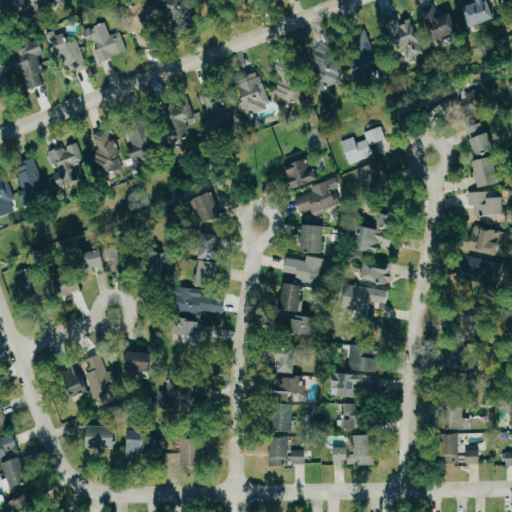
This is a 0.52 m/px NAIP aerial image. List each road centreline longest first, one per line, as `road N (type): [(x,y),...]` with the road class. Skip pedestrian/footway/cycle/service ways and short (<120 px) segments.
road 1 (residential): [(132,494),(511,486)]
road 2 (residential): [(0,134),(349,0)]
road 3 (residential): [(416,488),(435,189),(430,162)]
road 4 (residential): [(233,511),(242,309),(261,228)]
road 5 (residential): [(0,292),(66,464),(84,485),(132,494)]
